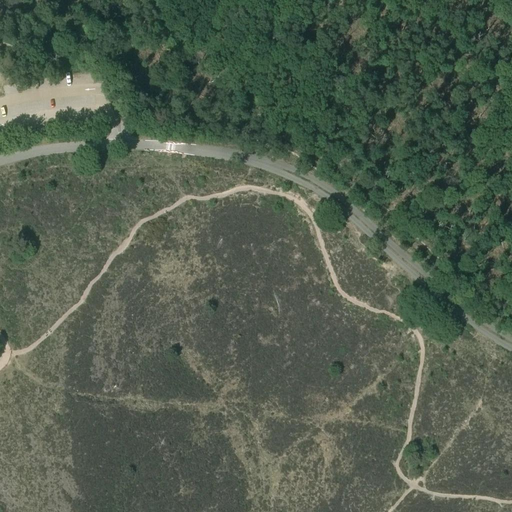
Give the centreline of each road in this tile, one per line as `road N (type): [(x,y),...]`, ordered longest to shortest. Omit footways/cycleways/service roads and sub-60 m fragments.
road 1 (unclassified): [(272,165),(325,196),(511,349)]
road 2 (unclassified): [(511,340),(333,193),(272,165)]
road 3 (unclassified): [(0,161),(127,144),(272,165)]
